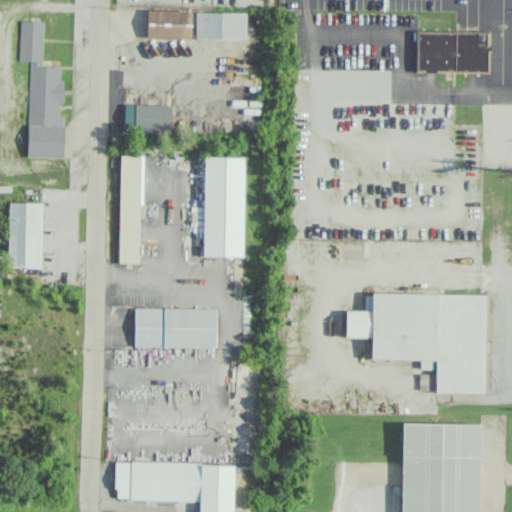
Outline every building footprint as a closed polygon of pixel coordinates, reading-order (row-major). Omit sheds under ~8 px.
[(190,39),(191,11),(147,10),(146,37),(190,39)] [(246,13),(195,12),(195,39),(245,39),(246,13)] [(27,157),(63,158),(64,115),(58,115),(59,103),(62,103),(63,79),(59,79),(59,67),(42,66),(43,21),(20,21),(18,61),(29,61),(27,157)] [(488,73),(488,52),(490,52),(489,45),(488,44),(489,31),(414,30),(414,72),(488,73)] [(237,85),(202,86),(202,93),(237,92),(237,85)] [(170,105),(124,104),(123,132),(169,133),(170,105)] [(142,156),(120,155),(118,263),(139,263),(142,156)] [(242,257),(244,157),(204,156),(202,256),(242,257)] [(8,267),(40,268),(42,203),(9,202),(8,267)] [(215,309),(134,308),(134,346),(215,347),(215,309)] [(479,511),(480,424),(402,423),(401,511),(479,511)] [(129,499),(200,501),(200,463),(130,461),(129,499)]
